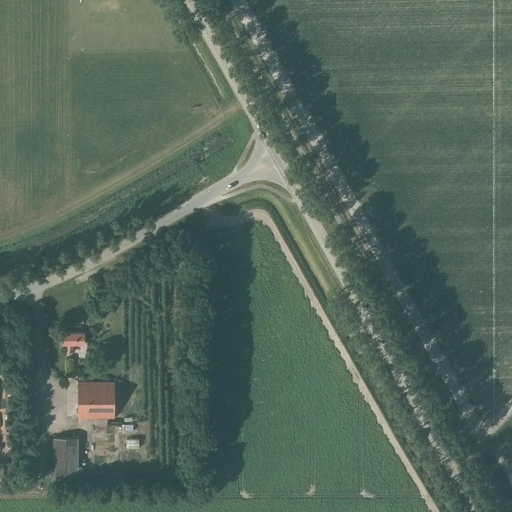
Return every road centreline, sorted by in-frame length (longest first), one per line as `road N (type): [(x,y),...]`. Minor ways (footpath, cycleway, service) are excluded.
road 1 (unclassified): [(476,511),(280,164)]
road 2 (unclassified): [(0,298),(100,259),(237,180)]
road 3 (unclassified): [(273,152),(189,0)]
